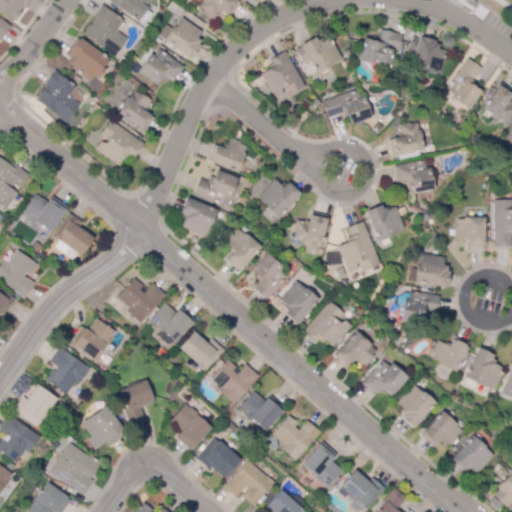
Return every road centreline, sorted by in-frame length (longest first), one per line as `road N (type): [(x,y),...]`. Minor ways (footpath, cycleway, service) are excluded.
road 1 (residential): [(0,106),(457,511)]
road 2 (residential): [(141,229),(208,81),(237,50),(303,14),(343,2),(394,2),(456,19),(511,52)]
road 3 (residential): [(0,382),(50,309),(110,265),(141,229)]
road 4 (residential): [(359,189),(367,174),(360,151),(336,144),(321,153),(316,178),(327,192),(359,189)]
road 5 (residential): [(210,511),(147,464),(132,467),(101,511)]
road 6 (residential): [(208,81),(317,161)]
